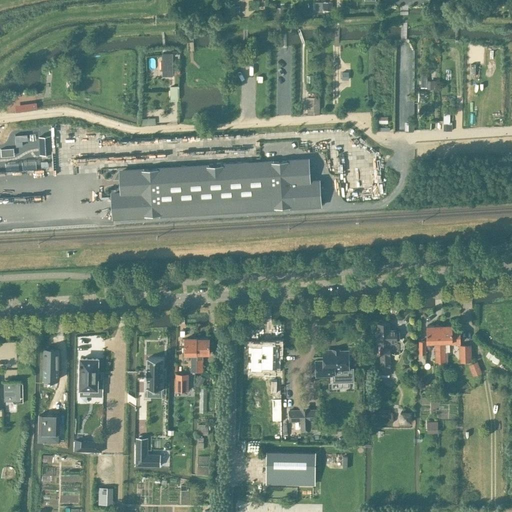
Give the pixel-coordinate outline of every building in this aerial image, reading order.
[(333,2),(324,2),(324,11),(333,11),(333,2)] [(477,47),(469,46),(468,59),(477,59),(477,47)] [(162,61),(161,61),(161,71),(162,71),(162,76),(164,76),(173,76),(173,53),(163,53),(162,53),(162,61)] [(82,58),(72,59),(72,68),(82,68),(82,58)] [(421,76),(421,88),(427,88),(427,89),(434,89),(434,80),(427,80),(427,76),(421,76)] [(319,97),(308,97),(308,115),(319,115),(319,97)] [(36,102),(14,105),(15,112),(37,109),(36,102)] [(122,195),(112,195),(114,217),(321,205),(320,183),(303,184),(301,162),(121,173),(122,195)] [(390,330),(390,322),(378,322),(379,343),(390,343),(390,342),(397,341),(397,340),(399,340),(399,331),(397,331),(397,330),(390,330)] [(442,361),(441,325),(427,325),(428,342),(435,341),(435,363),(440,363),(440,361),(442,361)] [(440,361),(440,363),(446,363),(445,341),(452,341),(452,342),(460,342),(460,325),(452,325),(441,325),(442,361),(440,361)] [(209,337),(197,338),(198,354),(198,372),(203,372),(203,354),(210,354),(209,337)] [(197,338),(185,338),(185,343),(186,355),(192,354),(192,359),(191,359),(192,372),(198,372),(198,354),(197,338)] [(255,352),(253,352),(253,364),(255,364),(255,366),(269,366),(269,340),(269,342),(255,342),(255,352)] [(283,340),(269,340),(269,366),(270,366),(270,364),(283,364),(283,340)] [(471,361),(471,345),(459,345),(460,361),(471,361)] [(59,348),(45,348),(45,378),(59,378),(59,348)] [(390,361),(390,349),(380,349),(380,361),(381,373),(391,373),(390,361)] [(324,361),(317,361),(317,375),(335,374),(335,380),(354,379),(354,368),(350,368),(350,351),(334,352),(334,350),(324,351),(324,361)] [(501,358),(490,350),(486,355),(498,363),(501,358)] [(81,388),(81,395),(92,395),(103,395),(103,379),(98,379),(98,358),(82,358),(81,388)] [(146,377),(147,377),(147,388),(148,388),(162,388),(163,388),(163,377),(165,377),(166,368),(163,368),(163,358),(147,358),(147,368),(146,368),(146,377)] [(476,362),(469,365),(473,376),(481,373),(476,362)] [(199,376),(196,374),(195,380),(197,381),(195,384),(200,387),(206,378),(200,375),(199,376)] [(177,375),(177,389),(187,390),(188,375),(177,375)] [(20,383),(3,383),(4,401),(21,401),(20,383)] [(207,388),(199,388),(199,412),(208,413),(207,388)] [(310,409),(310,406),(300,407),(300,409),(289,410),(289,421),(300,420),(301,431),(311,430),(311,420),(321,419),(321,408),(310,409)] [(412,422),(411,411),(401,411),(401,422),(412,422)] [(59,416),(39,416),(39,438),(59,438),(59,416)] [(438,433),(438,421),(427,421),(427,433),(438,433)] [(209,425),(198,424),(198,433),(198,442),(198,449),(204,449),(204,435),(208,435),(209,429),(210,429),(210,425),(209,425)] [(76,440),(76,450),(101,451),(102,441),(76,440)] [(137,445),(136,465),(147,465),(160,465),(160,454),(147,454),(148,445),(137,445)] [(315,453),(268,452),(267,483),(314,484),(315,453)] [(99,503),(99,504),(113,504),(113,487),(99,487),(99,503)]
